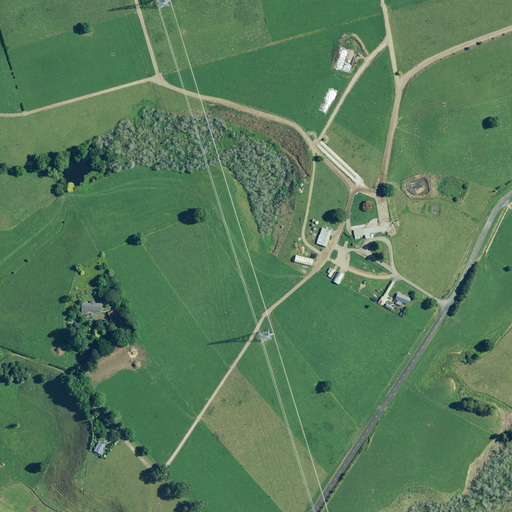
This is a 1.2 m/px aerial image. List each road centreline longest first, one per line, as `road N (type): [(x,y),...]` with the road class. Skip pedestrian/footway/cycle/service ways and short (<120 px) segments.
road 1 (unclassified): [(511,191),(490,216),(441,320),(315,511)]
road 2 (unknown): [(326,258),(355,274),(403,280),(448,306)]
